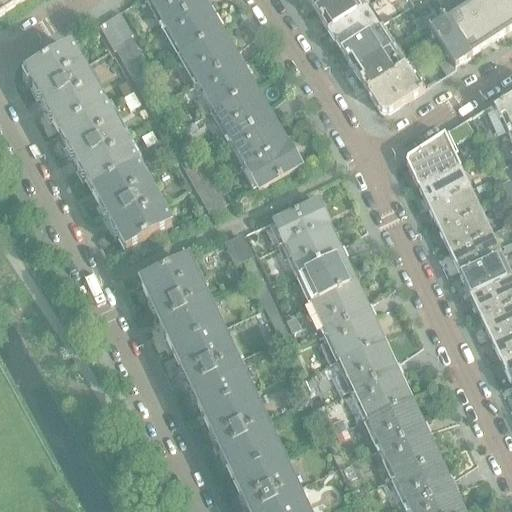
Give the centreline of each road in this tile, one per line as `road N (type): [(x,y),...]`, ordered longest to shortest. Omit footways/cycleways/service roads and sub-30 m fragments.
road 1 (residential): [(0,116),(199,511)]
road 2 (residential): [(363,161),(511,475)]
road 3 (residential): [(260,0),(363,161)]
road 4 (residential): [(363,161),(511,68)]
